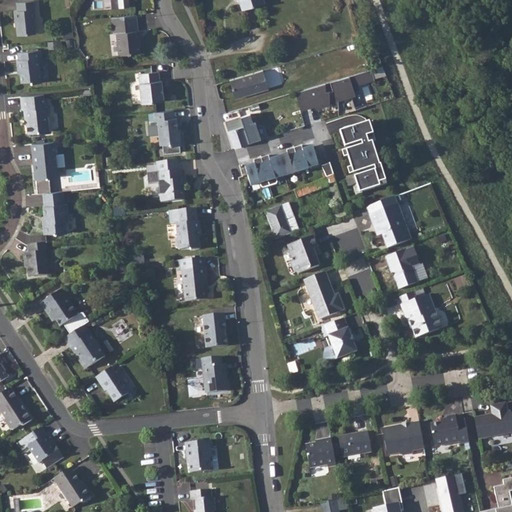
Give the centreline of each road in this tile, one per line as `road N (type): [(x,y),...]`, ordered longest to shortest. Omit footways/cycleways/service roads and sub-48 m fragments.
road 1 (residential): [(164,0),(195,62),(206,159),(238,213),(261,412)]
road 2 (residential): [(160,423),(72,427),(0,317)]
road 3 (residential): [(343,228),(401,388)]
road 4 (residential): [(401,388),(261,412)]
